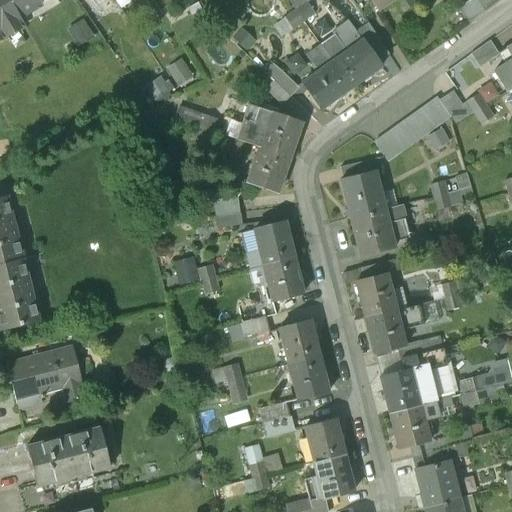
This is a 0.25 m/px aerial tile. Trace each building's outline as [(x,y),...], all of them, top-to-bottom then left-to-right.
[(18,15),(9,0),(0,0),(0,38),(24,25),(18,15)] [(9,0),(18,15),(40,2),(38,0),(9,0)] [(410,0),(396,0),(395,1),(402,12),(413,5),(410,0)] [(469,0),(458,7),(468,23),(497,2),(495,0),(469,0)] [(305,2),(294,10),(302,21),(313,13),(305,2)] [(302,21),(294,10),(283,18),(291,29),(302,21)] [(367,23),(353,33),(359,41),(360,41),(375,62),(386,54),(367,23)] [(359,41),(344,52),(332,36),(319,45),(348,87),(378,66),(375,62),(360,41),(359,41)] [(507,63),(493,72),(506,92),(511,88),(511,43),(506,48),(511,57),(511,68),(509,68),(507,63)] [(317,72),(300,83),(318,109),(348,87),(319,45),(305,55),(317,72)] [(183,56),(169,66),(182,85),(196,76),(183,56)] [(296,88),(271,64),(263,73),(288,96),(296,88)] [(163,75),(148,84),(157,98),(171,90),(163,75)] [(468,116),(452,92),(439,102),(454,124),(468,116)] [(478,94),(466,102),(474,113),(485,105),(478,94)] [(435,98),(374,141),(387,161),(449,117),(435,98)] [(298,122),(245,104),(233,139),(257,147),(287,157),(298,122)] [(485,105),(474,113),(481,124),(492,116),(485,105)] [(215,119),(202,114),(197,127),(210,131),(215,119)] [(210,131),(197,127),(193,139),(206,144),(210,131)] [(287,157),(257,147),(246,182),(275,192),(287,157)] [(374,171),(339,180),(349,218),(384,209),(374,171)] [(443,181),(430,184),(433,197),(447,194),(443,181)] [(447,194),(433,197),(437,210),(450,207),(447,194)] [(5,197),(0,198),(0,264),(21,259),(17,242),(16,243),(8,213),(9,213),(5,197)] [(384,209),(349,218),(358,256),(393,247),(392,242),(408,238),(400,205),(384,209)] [(282,222),(252,229),(261,265),(291,257),(282,222)] [(429,237),(406,242),(409,256),(432,250),(429,237)] [(291,257),(261,265),(270,301),(301,293),(291,257)] [(21,259),(0,264),(0,329),(37,320),(33,304),(32,305),(24,275),(25,275),(21,259)] [(368,264),(370,275),(387,273),(386,262),(368,264)] [(210,265),(196,268),(200,281),(213,278),(210,265)] [(385,273),(355,281),(364,317),(394,309),(385,273)] [(213,278),(200,281),(203,294),(217,290),(213,278)] [(453,281),(440,285),(443,297),(457,294),(453,281)] [(457,294),(443,297),(447,310),(460,307),(457,294)] [(435,299),(422,302),(427,322),(440,319),(435,299)] [(394,309),(364,317),(373,353),(396,347),(403,345),(403,344),(399,328),(422,322),(418,304),(394,310),(394,309)] [(307,321),(277,329),(286,364),(317,356),(307,321)] [(419,340),(403,344),(403,345),(396,347),(399,359),(422,353),(419,340)] [(71,345),(5,363),(6,365),(11,363),(20,398),(15,399),(15,401),(60,390),(64,403),(85,398),(71,345)] [(422,353),(399,359),(402,370),(427,364),(427,366),(445,361),(441,348),(422,353)] [(317,356),(286,364),(295,399),(326,391),(317,356)] [(235,363),(222,367),(226,380),(239,376),(235,363)] [(402,370),(379,376),(388,412),(418,404),(436,400),(427,366),(427,364),(402,370)] [(239,376),(226,380),(229,393),(242,389),(239,376)] [(478,376),(464,379),(468,392),(481,389),(478,376)] [(481,389),(468,392),(471,405),(484,402),(481,389)] [(38,401),(16,406),(22,429),(44,424),(38,401)] [(279,402),(260,408),(268,437),(288,431),(279,402)] [(418,404),(388,412),(397,447),(427,439),(418,404)] [(333,419),(302,427),(311,462),(342,454),(333,419)] [(99,428),(26,447),(35,485),(36,486),(52,482),(109,467),(99,428)] [(249,461),(263,459),(260,444),(247,446),(249,461)] [(342,454),(311,462),(315,475),(301,478),(306,500),(307,501),(320,497),(320,498),(321,498),(351,490),(342,454)] [(448,460),(413,469),(422,507),(457,498),(448,460)] [(261,462),(248,465),(251,478),(265,475),(261,462)] [(265,475),(251,478),(255,491),(268,488),(265,475)] [(52,482),(36,486),(35,485),(17,490),(23,511),(32,511),(58,505),(52,482)] [(320,497),(307,501),(306,500),(284,506),(285,511),(325,511),(321,498),(320,498),(320,497)] [(461,511),(457,498),(422,507),(423,511),(461,511)]
